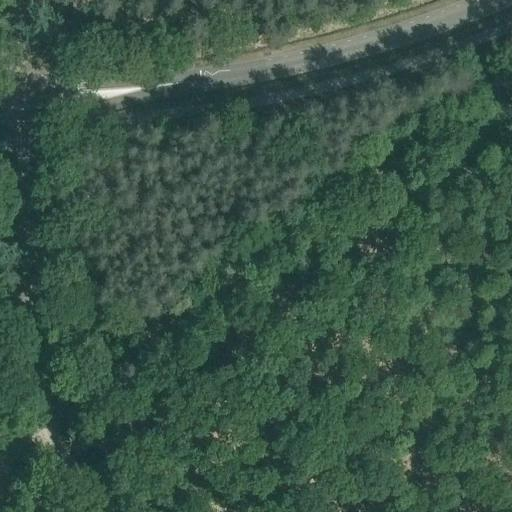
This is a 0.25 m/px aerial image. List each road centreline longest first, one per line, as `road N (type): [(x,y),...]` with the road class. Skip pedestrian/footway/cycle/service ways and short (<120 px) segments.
road 1 (track): [(0,460),(487,74)]
road 2 (unclassified): [(108,511),(53,441),(40,403),(22,114)]
road 3 (tertiary): [(133,89),(273,69),(495,0)]
